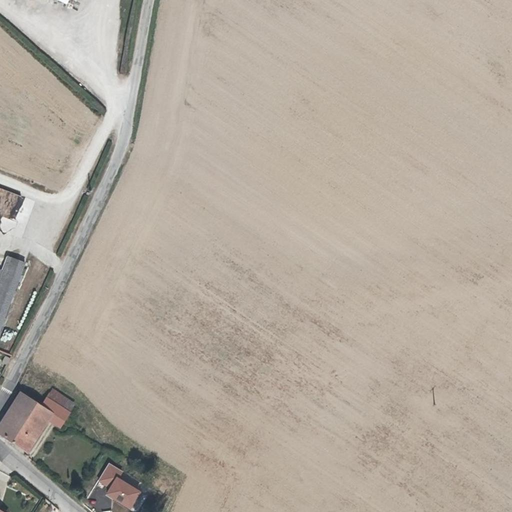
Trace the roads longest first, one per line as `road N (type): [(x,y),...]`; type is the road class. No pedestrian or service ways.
road 1 (unclassified): [(154,0),(123,145),(0,392)]
road 2 (track): [(121,103),(38,249)]
road 3 (track): [(130,113),(12,0)]
